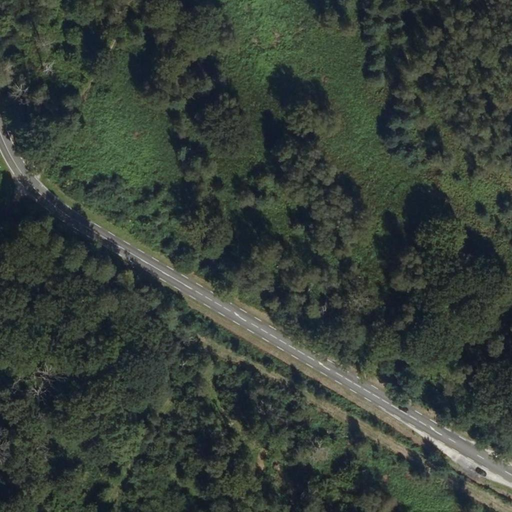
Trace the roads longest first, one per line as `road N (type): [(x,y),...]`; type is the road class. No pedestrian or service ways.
road 1 (primary): [(0,136),(15,167),(62,213),(511,477)]
road 2 (track): [(132,0),(67,141),(0,224)]
